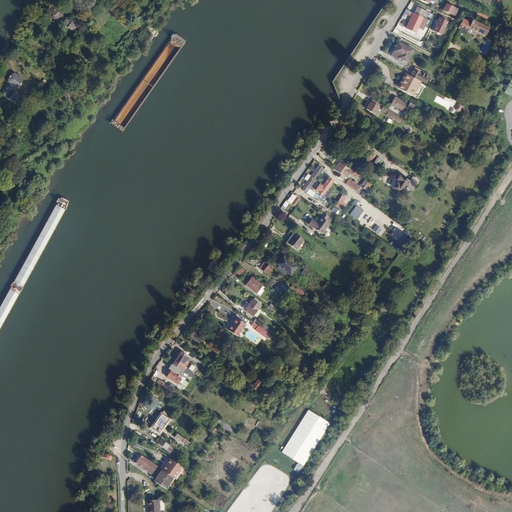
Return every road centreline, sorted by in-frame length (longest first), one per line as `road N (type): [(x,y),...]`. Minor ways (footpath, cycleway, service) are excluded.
road 1 (residential): [(122,511),(123,433),(155,359),(245,248),(405,0)]
road 2 (track): [(291,511),(511,167)]
road 3 (unknown): [(223,511),(433,245)]
